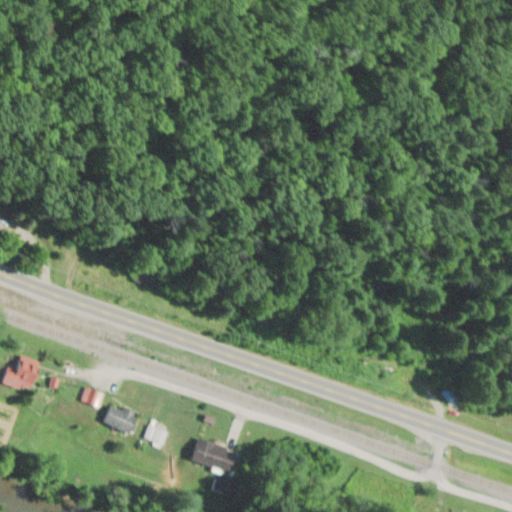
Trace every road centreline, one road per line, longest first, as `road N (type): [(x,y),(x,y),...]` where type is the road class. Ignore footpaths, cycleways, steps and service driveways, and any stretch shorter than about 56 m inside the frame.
road 1 (primary): [(0,270),(511,451)]
road 2 (residential): [(511,507),(114,360)]
